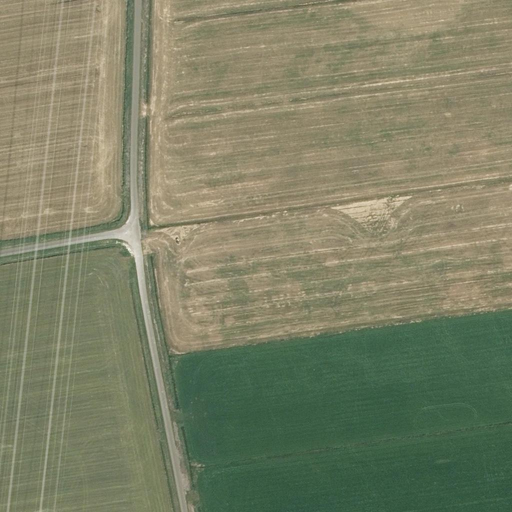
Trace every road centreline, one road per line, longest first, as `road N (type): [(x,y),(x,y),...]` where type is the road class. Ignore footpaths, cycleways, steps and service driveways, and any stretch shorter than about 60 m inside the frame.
road 1 (unclassified): [(184,511),(135,231)]
road 2 (unclassified): [(135,231),(138,0)]
road 3 (unclassified): [(0,253),(135,231)]
